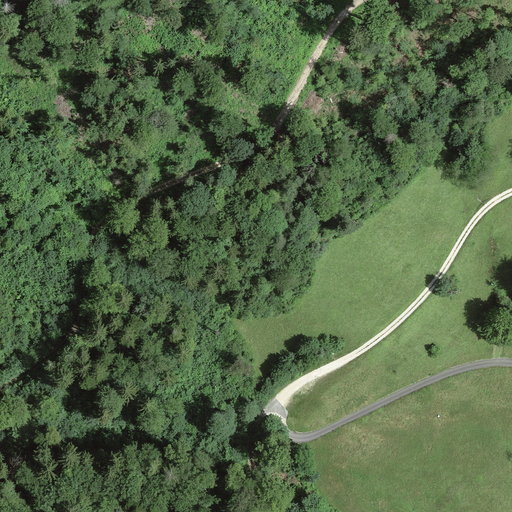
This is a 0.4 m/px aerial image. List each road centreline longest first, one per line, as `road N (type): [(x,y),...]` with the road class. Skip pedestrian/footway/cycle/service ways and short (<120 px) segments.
road 1 (track): [(361,0),(322,40),(271,133),(248,152),(149,191),(101,222),(87,255),(79,321),(53,352),(0,388)]
road 2 (track): [(511,191),(481,210),(435,280),(381,335),(283,397)]
road 3 (track): [(283,397),(286,432),(307,437),(461,368),(511,363)]
road 4 (track): [(283,397),(260,414),(250,447),(283,511)]
